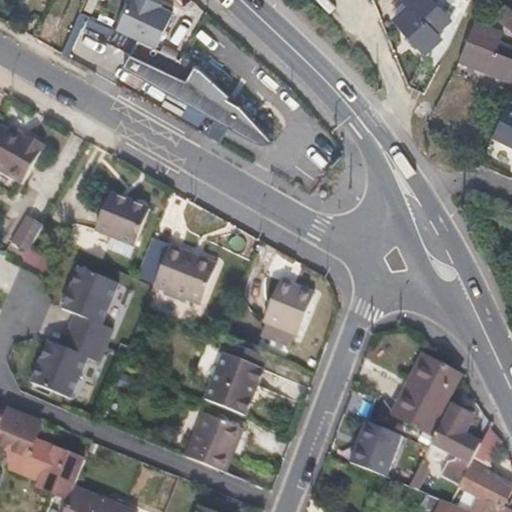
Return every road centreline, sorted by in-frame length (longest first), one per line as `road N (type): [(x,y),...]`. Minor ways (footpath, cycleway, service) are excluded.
road 1 (residential): [(0,49),(347,251)]
road 2 (residential): [(375,270),(283,511)]
road 3 (primary): [(403,180),(324,79),(240,0)]
road 4 (primary): [(491,343),(403,180)]
road 5 (residential): [(375,270),(491,343)]
